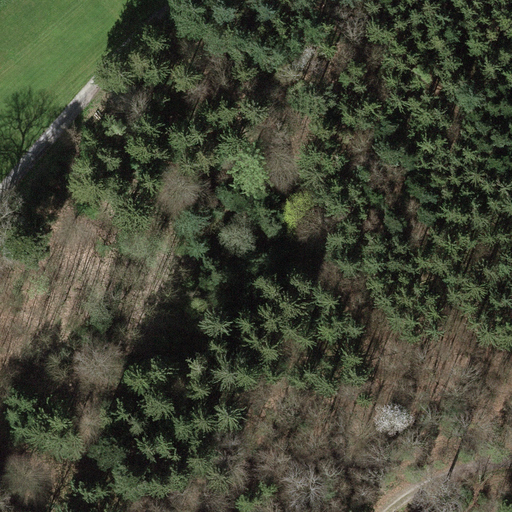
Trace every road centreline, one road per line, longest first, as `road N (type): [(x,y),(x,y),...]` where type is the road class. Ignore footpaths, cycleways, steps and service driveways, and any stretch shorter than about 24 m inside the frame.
road 1 (track): [(0,193),(163,0)]
road 2 (track): [(511,457),(428,481),(386,511)]
